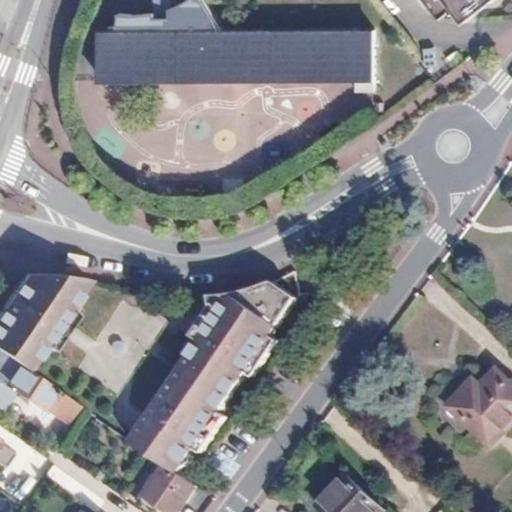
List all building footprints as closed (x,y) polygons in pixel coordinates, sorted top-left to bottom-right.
[(111,31),(111,84),(362,80),(363,93),(382,93),(382,80),(382,29),(230,31),(211,0),(190,0),(176,7),(176,15),(161,15),(161,13),(125,14),(125,30),(111,31)] [(160,0),(161,13),(161,15),(176,15),(176,7),(176,0),(160,0)] [(423,0),(444,27),(460,15),(470,28),(505,0),(423,0)] [(457,51),(447,59),(453,68),(464,61),(457,51)] [(26,279),(0,315),(0,352),(31,374),(48,349),(54,354),(63,339),(57,335),(64,323),(71,328),(79,317),(72,312),(90,286),(58,278),(37,279),(26,279)] [(300,299),(277,283),(256,291),(238,295),(219,299),(212,299),(213,306),(207,315),(210,317),(196,337),(202,341),(151,417),(199,449),(207,454),(231,419),(223,414),(250,374),(257,378),(282,342),(274,337),(300,299)] [(63,339),(71,328),(64,323),(57,335),(63,339)] [(31,374),(0,352),(0,408),(8,414),(20,396),(49,415),(52,410),(68,421),(78,406),(31,374)] [(511,443),(511,383),(505,377),(480,403),(472,396),(456,415),(501,456),(511,443)] [(199,449),(151,417),(139,434),(187,466),(199,449)] [(187,466),(139,434),(133,443),(167,466),(181,475),(187,466)] [(0,470),(12,454),(0,444),(0,470)] [(169,511),(181,511),(198,487),(181,475),(167,466),(147,496),(169,511)] [(319,505),(326,511),(384,511),(386,511),(348,474),(319,505)]
